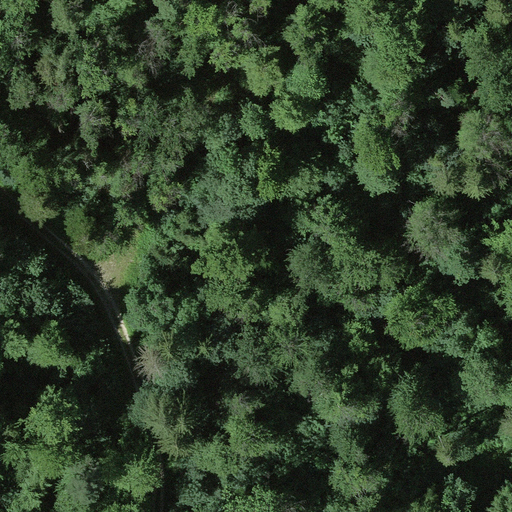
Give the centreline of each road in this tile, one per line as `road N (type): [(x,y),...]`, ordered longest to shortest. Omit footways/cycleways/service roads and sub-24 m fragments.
road 1 (track): [(0,187),(92,266),(127,346),(157,456),(151,511)]
road 2 (track): [(103,290),(184,126),(259,0)]
